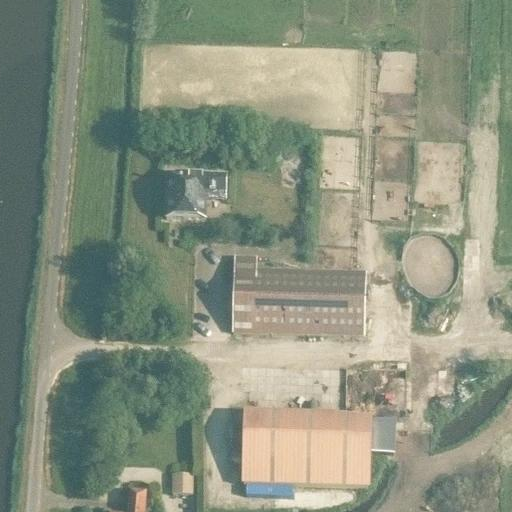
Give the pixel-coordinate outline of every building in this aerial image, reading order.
[(165,152),(132,150),(129,200),(162,202),(165,152)] [(226,196),(226,177),(167,175),(165,219),(205,220),(205,196),(226,196)] [(363,337),(365,274),(255,271),(256,259),(234,258),(232,334),(363,337)] [(373,426),(244,422),(241,492),(371,496),(373,426)] [(511,451),(508,448),(485,476),(497,486),(511,467),(511,451)] [(171,495),(192,495),(192,475),(171,475),(171,495)] [(143,511),(145,493),(128,492),(126,511),(143,511)] [(201,511),(203,496),(191,496),(189,511),(201,511)]
